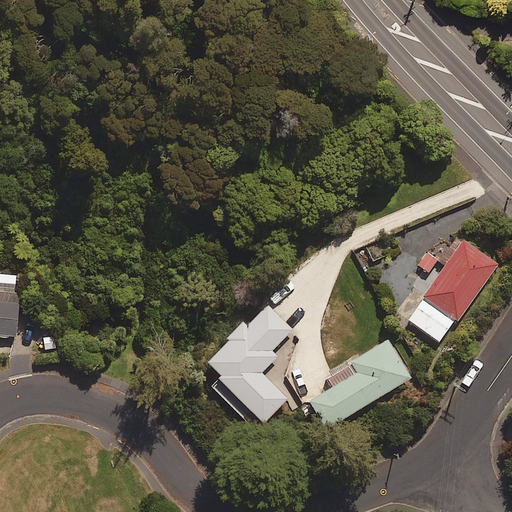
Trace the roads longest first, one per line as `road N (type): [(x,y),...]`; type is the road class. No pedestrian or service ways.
road 1 (residential): [(0,403),(58,390),(110,399),(147,427),(208,500),(262,510),(316,502),(447,461)]
road 2 (secondary): [(511,146),(376,0)]
road 3 (residential): [(447,461),(511,353)]
